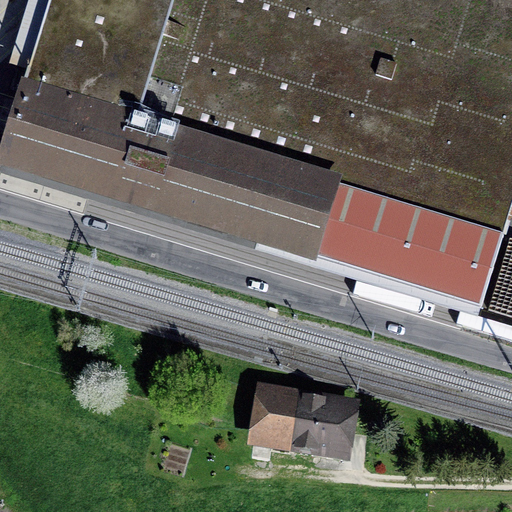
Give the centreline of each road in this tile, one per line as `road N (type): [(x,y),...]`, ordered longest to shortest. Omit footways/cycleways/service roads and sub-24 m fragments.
road 1 (residential): [(511,358),(0,202)]
road 2 (track): [(200,474),(511,490)]
